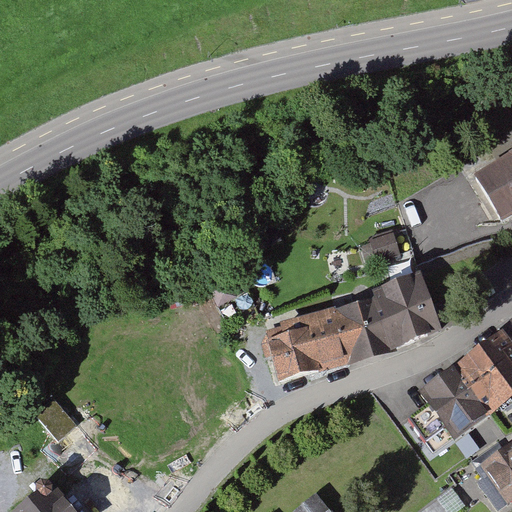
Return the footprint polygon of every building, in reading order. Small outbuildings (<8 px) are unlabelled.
[(511,168),(478,191),(507,235),(511,231),(511,168)] [(250,242),(254,254),(284,245),(280,232),(250,242)] [(387,270),(410,262),(401,238),(378,246),(387,270)] [(356,316),(372,367),(447,343),(427,279),(374,297),(378,309),(356,316)] [(289,394),(372,367),(356,316),(334,323),(332,317),(277,335),(281,345),(272,348),(274,353),(266,356),(276,386),(285,383),(289,394)] [(511,346),(506,338),(463,371),(498,418),(511,407),(511,346)] [(122,511),(230,398),(188,359),(80,473),(122,511)] [(498,418),(463,371),(422,401),(449,436),(455,432),(464,444),(498,418)] [(59,443),(78,428),(57,404),(39,419),(59,443)] [(509,511),(511,511),(511,446),(480,469),(509,511)] [(72,511),(50,483),(14,511),(72,511)] [(471,511),(454,489),(423,511),(471,511)] [(326,511),(316,499),(300,511),(326,511)]
